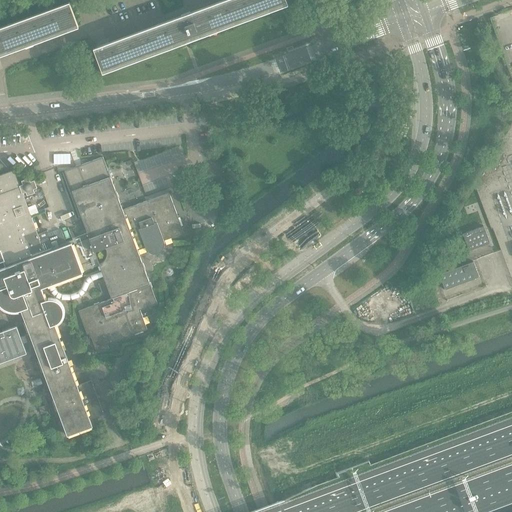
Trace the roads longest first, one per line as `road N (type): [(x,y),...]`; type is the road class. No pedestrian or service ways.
road 1 (tertiary): [(241,511),(219,427),(238,351),(267,313),(403,211),(441,153),(446,89),(424,13)]
road 2 (tertiary): [(405,20),(426,96),(417,156),(391,194),(257,296),(220,339),(202,378),(194,432),(213,511)]
road 3 (residential): [(0,113),(212,84),(331,46)]
road 4 (motorway): [(511,443),(329,511)]
